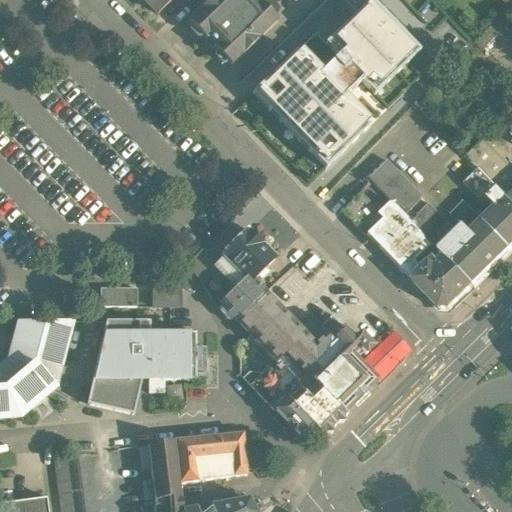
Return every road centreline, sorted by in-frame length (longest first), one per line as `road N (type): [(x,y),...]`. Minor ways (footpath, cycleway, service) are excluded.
road 1 (residential): [(453,371),(100,0)]
road 2 (residential): [(357,484),(310,470),(265,428),(229,414),(0,438)]
road 3 (tertiary): [(357,484),(370,449),(453,371)]
